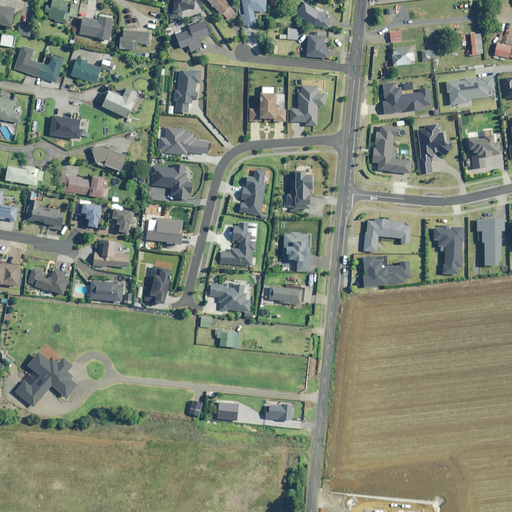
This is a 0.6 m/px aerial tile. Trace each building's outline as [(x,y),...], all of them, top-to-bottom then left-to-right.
[(64,0),(51,0),(52,0),(51,6),(46,5),(45,10),(45,12),(49,13),(48,17),(55,19),(55,20),(67,23),(68,20),(69,15),(73,16),(75,16),(77,6),(74,6),(71,5),(69,12),(67,12),(68,8),(65,7),(67,0),(64,0)] [(174,0),(174,6),(170,6),(169,18),(181,18),(182,9),(193,10),(193,0),(174,0)] [(231,6),(225,0),(207,0),(222,15),(223,14),(228,19),(235,12),(234,11),(230,7),(231,6)] [(241,0),(244,14),(241,14),(243,27),(244,27),(254,25),(256,25),(256,23),(254,11),(260,11),(265,12),(266,0),(241,0)] [(319,12),(314,8),(304,2),(301,6),(300,7),(297,12),(296,14),(303,19),(313,26),(329,27),(329,25),(330,18),(327,18),(328,13),(319,12)] [(0,24),(10,26),(11,26),(12,24),(14,14),(15,8),(0,5),(0,24)] [(114,19),(112,19),(99,16),(98,20),(93,19),(83,17),(80,32),(79,34),(85,35),(92,36),(94,37),(101,38),(100,39),(109,41),(114,19)] [(198,38),(209,34),(204,21),(188,26),(190,29),(182,32),(181,29),(174,32),(181,49),(188,46),(190,51),(202,47),(198,38)] [(32,26),(30,26),(19,24),(18,31),(17,34),(30,36),(32,26)] [(147,30),(138,30),(124,28),(123,35),(123,38),(120,38),(119,48),(137,50),(138,44),(147,45),(150,46),(150,40),(151,35),(151,31),(147,30)] [(287,39),(298,40),(298,29),(288,28),(287,39)] [(398,41),(402,40),(400,30),(390,31),(391,41),(398,41)] [(15,38),(16,35),(16,33),(6,32),(6,34),(2,34),(0,42),(0,43),(0,44),(14,47),(15,38)] [(329,59),(329,56),(330,51),(327,50),(327,49),(327,44),(325,44),(325,36),(308,35),(307,42),(306,56),(327,58),(329,59)] [(509,57),(511,47),(511,44),(497,41),(494,54),(509,57)] [(42,78),(56,83),(64,60),(52,56),(48,65),(31,59),(34,49),(22,45),(14,68),(25,72),(26,72),(28,73),(41,78),(42,78)] [(415,59),(414,54),(413,45),(393,47),(394,53),(392,53),(393,65),(411,63),(411,59),(415,59)] [(422,57),(422,58),(423,61),(426,60),(425,58),(430,58),(429,49),(421,49),(422,57)] [(87,62),(85,61),(77,58),(70,75),(84,80),(87,81),(96,84),(97,80),(98,78),(101,68),(87,63),(87,62)] [(100,67),(108,70),(111,62),(103,59),(100,67)] [(188,71),(180,71),(180,83),(178,82),(178,92),(175,91),(175,101),(176,101),(176,112),(188,112),(188,102),(193,103),(193,99),(197,99),(197,91),(195,91),(196,83),(200,83),(201,70),(188,69),(188,71)] [(494,90),(493,76),(446,82),(447,92),(449,92),(450,105),(466,103),(466,100),(488,97),(488,91),(494,90)] [(511,77),(503,78),(505,98),(511,98),(511,99),(511,77)] [(396,88),(395,83),(383,85),(384,99),(382,99),(384,114),(424,109),(424,107),(430,106),(428,88),(420,89),(420,93),(402,95),(401,87),(396,88)] [(317,86),(301,86),(301,95),(299,95),(298,109),(290,109),(290,122),(305,123),(305,125),(317,126),(318,106),(325,106),(326,94),(317,94),(317,86)] [(249,122),(282,122),(282,109),(274,109),(275,94),(273,94),(273,87),(262,87),(262,93),(260,93),(260,109),(250,109),(249,122)] [(136,93),(129,90),(127,89),(124,94),(122,98),(112,92),(109,91),(103,104),(102,107),(127,119),(126,121),(130,122),(132,118),(129,117),(130,114),(131,113),(131,112),(135,103),(138,96),(139,94),(136,93)] [(14,110),(15,99),(0,96),(0,118),(13,121),(20,122),(21,113),(20,113),(13,112),(14,110)] [(72,117),(53,114),(52,114),(49,134),(80,138),(80,135),(87,136),(87,134),(88,131),(96,133),(98,121),(91,120),(81,119),(81,118),(79,118),(72,117)] [(419,129),(419,130),(421,157),(418,157),(419,175),(432,174),(431,157),(435,157),(434,152),(438,152),(445,157),(452,148),(444,142),(444,133),(438,133),(437,124),(425,125),(425,129),(419,129)] [(398,127),(381,125),(381,133),(377,132),(375,149),(374,149),(372,162),(378,163),(377,170),(409,174),(410,161),(392,159),(395,136),(397,136),(398,127)] [(184,130),(167,128),(166,138),(159,137),(158,150),(163,151),(163,154),(187,156),(187,152),(208,154),(210,141),(193,139),(193,134),(184,133),(184,130)] [(493,137),(492,129),(484,130),(485,136),(468,138),(469,150),(471,149),(473,169),(486,167),(485,157),(493,156),(492,155),(501,154),(499,136),(493,137)] [(125,154),(115,151),(102,146),(102,145),(92,148),(94,156),(95,159),(96,162),(97,162),(97,163),(104,166),(105,164),(121,170),(122,167),(123,166),(126,157),(127,155),(125,154)] [(185,165),(174,164),(174,168),(150,166),(149,175),(153,175),(152,186),(171,187),(171,195),(175,195),(175,198),(188,199),(188,192),(192,193),(193,182),(186,182),(187,173),(184,173),(185,165)] [(36,167),(28,165),(25,165),(25,166),(25,168),(18,167),(7,165),(5,179),(37,185),(37,179),(39,179),(42,180),(42,179),(44,171),(39,170),(38,176),(34,175),(35,169),(36,167)] [(265,171),(256,169),(254,178),(248,176),(245,188),(244,188),(241,199),(242,199),(239,212),(259,217),(267,184),(263,183),(265,171)] [(305,175),(305,171),(296,171),(295,180),(291,180),(290,194),(287,194),(287,207),(290,207),(290,212),(298,212),(298,209),(309,209),(310,190),(312,190),(313,175),(305,175)] [(92,180),(87,179),(67,175),(67,174),(62,173),(60,181),(64,182),(63,190),(103,197),(103,196),(107,197),(109,188),(108,187),(105,187),(105,186),(103,185),(104,179),(105,176),(93,174),(92,180)] [(2,197),(3,194),(3,190),(0,189),(0,217),(12,220),(15,220),(16,216),(17,214),(17,213),(18,206),(3,204),(4,197),(2,197)] [(32,198),(33,191),(29,191),(28,198),(30,198),(28,206),(27,205),(25,214),(27,215),(26,219),(33,221),(33,219),(45,222),(44,223),(49,224),(48,227),(61,229),(64,213),(59,211),(59,208),(58,206),(56,205),(54,206),(54,208),(51,207),(50,211),(47,210),(42,209),(43,206),(39,205),(40,200),(32,198)] [(101,205),(83,202),(83,203),(79,202),(77,213),(86,215),(86,217),(90,218),(88,225),(97,227),(99,217),(100,218),(102,208),(100,208),(101,205)] [(132,211),(116,208),(114,208),(114,209),(110,208),(108,219),(117,221),(117,223),(121,224),(119,231),(128,233),(130,223),(131,223),(133,214),(131,214),(132,211)] [(182,221),(149,217),(148,230),(146,240),(166,242),(166,243),(180,245),(182,234),(181,234),(182,221)] [(388,220),(375,218),(374,222),(367,221),(364,250),(376,252),(378,236),(401,238),(400,242),(409,243),(411,226),(403,225),(403,222),(388,221),(388,220)] [(505,230),(505,219),(478,219),(478,231),(482,231),(482,242),(484,242),(484,265),(499,265),(499,259),(502,259),(502,230),(505,230)] [(233,240),(237,240),(237,243),(240,243),(239,249),(231,248),(231,252),(221,251),(220,264),(251,266),(253,251),(255,251),(256,242),(250,241),(250,236),(256,236),(256,229),(247,228),(247,223),(239,222),(239,227),(234,226),(233,240)] [(452,228),(435,227),(434,240),(439,240),(438,246),(445,246),(444,274),(458,275),(459,268),(462,268),(462,255),(463,228),(452,227),(452,228)] [(308,247),(309,235),(285,233),(283,259),(297,260),(297,271),(309,272),(311,247),(308,247)] [(118,252),(118,249),(119,241),(100,239),(98,249),(98,252),(94,251),(93,265),(106,266),(106,264),(128,267),(130,253),(125,253),(118,252)] [(381,263),(386,263),(385,255),(363,257),(365,274),(363,275),(364,287),(404,283),(404,279),(411,278),(409,261),(400,262),(400,266),(381,268),(381,263)] [(0,283),(0,284),(19,286),(20,275),(21,269),(21,265),(7,263),(7,261),(0,260),(0,283)] [(172,270),(153,266),(145,300),(163,304),(172,270)] [(43,276),(40,275),(41,271),(33,267),(32,270),(27,282),(34,284),(34,285),(39,287),(48,290),(48,289),(52,290),(63,294),(69,280),(67,279),(64,278),(67,273),(64,272),(54,268),(51,276),(48,278),(43,276)] [(101,299),(122,301),(124,285),(118,284),(118,282),(91,279),(91,281),(89,298),(91,298),(101,299)] [(297,286),(297,284),(287,283),(287,287),(270,285),(269,299),(274,299),(275,299),(280,300),(281,300),(284,300),(284,303),(295,304),(296,302),(302,302),(302,301),(304,301),(305,287),(297,286)] [(224,285),(211,284),(210,298),(220,298),(220,310),(245,311),(245,317),(253,318),(253,313),(249,313),(250,300),(245,300),(246,294),(243,293),(244,285),(234,285),(233,288),(224,287),(224,285)] [(132,293),(131,293),(125,292),(124,301),(124,303),(131,304),(132,293)] [(212,319),(202,318),(201,327),(212,328),(212,319)] [(234,332),(234,330),(216,328),(215,334),(217,334),(217,337),(220,338),(220,345),(239,347),(241,333),(238,333),(234,332)] [(12,391),(30,406),(49,384),(64,396),(75,383),(62,372),(71,362),(60,353),(52,363),(38,351),(28,364),(40,374),(31,384),(23,377),(12,391)] [(193,400),(189,414),(198,416),(202,403),(193,400)] [(219,403),(217,419),(237,420),(238,404),(219,403)] [(292,420),(294,405),(282,403),(281,405),(270,404),(269,410),(266,410),(266,418),(292,420)]
